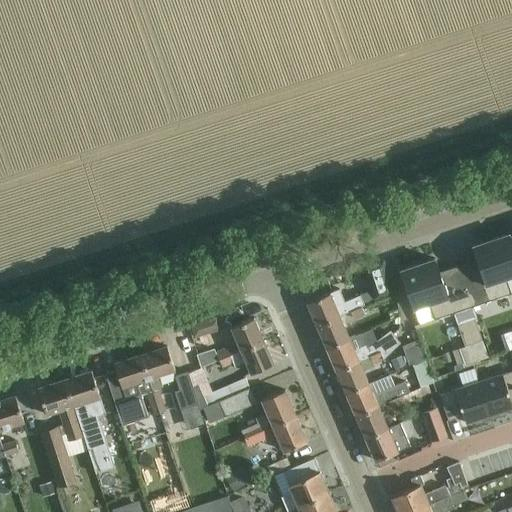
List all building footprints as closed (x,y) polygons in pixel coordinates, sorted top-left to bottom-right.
[(478,258),(459,265),(473,306),(511,293),(507,278),(511,276),(511,239),(510,233),(473,245),(478,258)] [(384,258),(363,265),(374,299),(395,292),(384,258)] [(436,258),(401,270),(402,270),(415,309),(420,324),(435,319),(473,306),(459,265),(440,271),(436,259),(436,258)] [(307,302),(317,325),(339,315),(364,304),(360,295),(344,301),(338,289),(307,302)] [(237,307),(233,311),(239,316),(243,312),(237,307)] [(396,307),(388,310),(391,317),(399,314),(396,307)] [(339,315),(317,325),(327,348),(349,338),(339,315)] [(475,316),(457,322),(465,346),(460,348),(466,365),(489,357),(475,316)] [(231,328),(240,350),(263,340),(253,318),(231,328)] [(205,320),(190,325),(195,338),(209,333),(205,320)] [(349,338),(327,348),(336,370),(359,360),(370,356),(381,351),(384,358),(400,343),(393,332),(389,332),(376,341),(371,329),(349,338)] [(251,373),(255,371),(273,364),(263,340),(240,350),(241,351),(232,355),(232,353),(220,358),(224,368),(235,363),(236,367),(246,363),(251,373)] [(413,362),(425,357),(419,340),(404,346),(410,364),(413,363),(413,362)] [(150,402),(161,399),(158,389),(162,388),(159,376),(175,370),(167,346),(141,355),(152,390),(147,391),(150,402)] [(220,358),(232,353),(229,348),(218,353),(220,358)] [(381,351),(370,356),(373,363),(384,358),(381,351)] [(152,390),(141,355),(114,364),(116,371),(105,374),(112,393),(122,426),(149,417),(141,395),(147,393),(154,415),(165,412),(161,399),(150,402),(147,391),(152,390)] [(402,355),(393,359),(396,368),(406,364),(402,355)] [(435,382),(426,357),(425,357),(413,362),(413,363),(423,387),(435,382)] [(359,360),(336,370),(346,392),(369,383),(359,360)] [(511,370),(479,381),(492,419),(508,414),(506,410),(511,408),(511,400),(511,399),(511,370)] [(91,371),(65,380),(84,437),(88,450),(95,471),(114,464),(98,415),(105,413),(100,397),(98,390),(94,378),(91,371)] [(176,376),(181,390),(176,391),(181,409),(199,404),(193,387),(195,387),(190,372),(176,376)] [(369,383),(346,392),(356,415),(378,406),(391,400),(401,396),(406,394),(410,392),(406,382),(396,387),(390,374),(369,383)] [(201,408),(202,408),(218,401),(249,388),(245,379),(205,396),(200,384),(195,387),(193,387),(199,404),(200,404),(201,408)] [(65,380),(38,388),(44,407),(47,415),(60,411),(64,425),(42,432),(58,481),(60,487),(78,482),(63,435),(67,434),(70,442),(84,437),(65,380)] [(479,381),(440,394),(449,420),(464,416),(467,423),(474,420),(476,424),(492,419),(479,381)] [(256,403),(249,388),(218,401),(225,417),(256,403)] [(240,430),(244,438),(246,437),(295,416),(284,390),(261,400),(267,413),(255,418),(257,423),(240,430)] [(15,396),(0,400),(0,430),(24,422),(15,396)] [(401,396),(391,400),(394,408),(404,404),(401,396)] [(378,406),(356,415),(366,437),(388,428),(378,406)] [(433,441),(447,436),(438,409),(424,414),(433,441)] [(283,451),(285,451),(306,441),(295,416),(246,437),(250,445),(267,438),(269,443),(278,439),(283,451)] [(388,428),(366,437),(376,460),(394,452),(398,450),(410,445),(401,423),(388,428)] [(273,475),(282,471),(292,467),(288,458),(269,466),(273,475)] [(283,497),(288,510),(328,492),(313,458),(292,467),(282,471),(292,493),(283,497)] [(391,497),(397,511),(409,511),(469,487),(461,462),(448,467),(456,484),(447,488),(446,485),(427,494),(422,484),(422,483),(415,486),(391,497)] [(421,476),(413,480),(415,486),(422,483),(422,484),(424,483),(421,476)] [(409,511),(446,511),(455,508),(456,511),(458,511),(471,507),(464,490),(470,488),(469,487),(409,511)] [(289,511),(336,511),(328,492),(288,510),(289,511)] [(54,495),(39,497),(41,508),(55,506),(54,495)] [(233,511),(229,495),(215,500),(219,511),(233,511)] [(251,511),(244,495),(231,501),(235,511),(251,511)]
